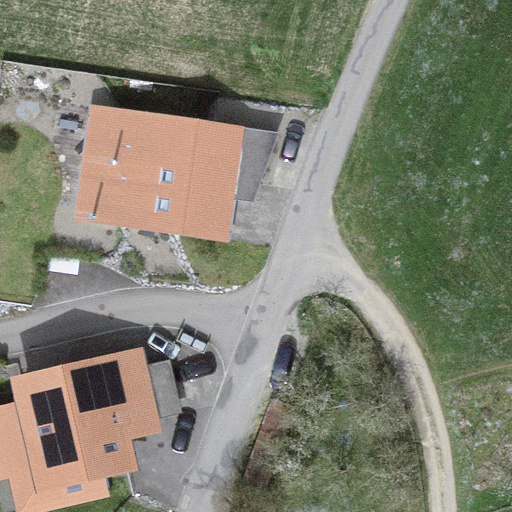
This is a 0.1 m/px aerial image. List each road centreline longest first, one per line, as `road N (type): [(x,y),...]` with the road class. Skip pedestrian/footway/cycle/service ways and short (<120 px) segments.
road 1 (residential): [(355,93),(189,511)]
road 2 (unknown): [(291,245),(381,321),(407,355),(434,511)]
